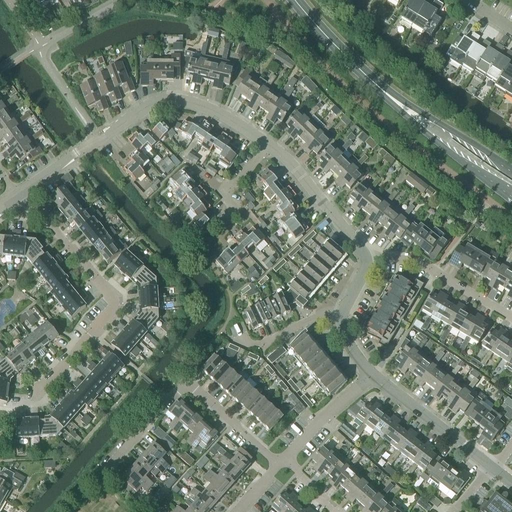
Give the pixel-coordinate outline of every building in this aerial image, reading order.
[(33,0),(39,9),(48,4),(45,0),(33,0)] [(419,3),(420,0),(411,0),(412,0),(398,23),(400,24),(399,25),(410,31),(410,30),(425,6),(419,3)] [(425,6),(410,30),(422,37),(424,34),(431,38),(443,19),(437,15),(442,6),(434,1),(429,9),(425,6)] [(209,29),(208,35),(217,37),(219,31),(209,29)] [(451,47),(446,55),(451,59),(449,62),(460,69),(474,45),(479,38),(473,34),(468,41),(463,39),(462,40),(457,37),(451,47)] [(487,49),(490,45),(484,41),(479,48),(474,45),(460,69),(471,76),(473,73),(473,72),(487,49)] [(498,56),(503,49),(496,45),(492,52),(487,49),(473,72),(473,73),(484,79),(498,56)] [(213,59),(204,57),(206,52),(201,51),(200,56),(200,57),(202,58),(201,61),(196,85),(200,86),(202,80),(208,82),(213,59)] [(507,66),(511,58),(511,53),(508,51),(503,59),(498,56),(484,79),(495,86),(507,66)] [(196,85),(201,61),(202,58),(200,57),(200,56),(185,52),(184,57),(185,57),(182,69),(188,70),(186,77),(193,78),(191,84),(196,85)] [(179,78),(180,55),(171,55),(171,62),(160,62),(160,82),(173,82),(173,78),(179,78)] [(223,62),(217,90),(222,91),(223,85),(229,86),(231,77),(231,76),(234,76),(237,69),(233,69),(234,64),(225,62),(227,57),(222,56),(221,61),(221,62),(223,62)] [(221,62),(221,61),(213,59),(208,82),(213,83),(212,88),(217,90),(223,62),(221,62)] [(160,82),(160,62),(147,62),(147,64),(141,64),(140,87),(147,87),(147,82),(160,82)] [(121,63),(106,69),(107,72),(114,89),(117,88),(121,87),(124,95),(134,91),(130,79),(127,80),(121,63)] [(511,68),(511,69),(507,66),(495,86),(493,90),(504,97),(511,83),(511,68)] [(246,100),(256,84),(258,81),(249,75),(251,72),(246,69),(235,86),(240,89),(233,98),(238,101),(241,96),(246,100)] [(107,72),(92,78),(94,82),(101,99),(103,98),(108,96),(111,104),(121,100),(117,88),(114,89),(107,72)] [(317,89),(306,78),(300,83),(311,95),(317,89)] [(294,90),(292,89),(297,82),(292,79),(283,91),(286,93),(290,95),(294,90)] [(267,91),(272,83),(268,80),(265,85),(267,87),(251,110),(255,113),(258,108),(264,112),(274,96),(267,91)] [(94,82),(79,87),(87,108),(94,105),(97,113),(108,109),(103,98),(101,99),(94,82)] [(263,89),(256,84),(246,100),(251,103),(248,108),(251,110),(267,87),(265,85),(263,89)] [(285,99),(283,98),(281,101),(274,96),(264,112),(268,115),(265,119),(269,122),(283,102),(285,99)] [(5,108),(12,103),(10,100),(5,103),(6,105),(4,107),(0,109),(0,123),(10,116),(10,115),(5,108)] [(292,108),(283,102),(269,122),(273,125),(276,120),(282,123),(292,108)] [(313,116),(315,114),(312,111),(307,115),(309,117),(290,137),(293,140),(297,136),(301,141),(319,122),(313,116)] [(309,117),(307,115),(305,118),(298,112),(285,125),(290,130),(286,134),(290,137),(309,117)] [(17,121),(18,121),(13,114),(10,115),(10,116),(0,123),(0,136),(17,125),(17,124),(19,123),(17,121)] [(20,124),(25,121),(22,117),(18,121),(17,121),(19,123),(17,124),(17,125),(0,136),(0,142),(4,139),(8,144),(23,133),(26,131),(20,124)] [(194,136),(197,131),(183,121),(180,126),(176,123),(172,128),(191,141),(195,136),(194,136)] [(210,133),(213,128),(203,121),(197,131),(194,136),(195,136),(203,142),(204,142),(210,132),(210,133)] [(171,139),(175,135),(164,122),(151,134),(159,142),(167,135),(171,139)] [(323,130),(325,128),(319,122),(301,141),(305,145),(302,149),(305,152),(324,132),(323,130)] [(326,133),(330,129),(327,126),(325,128),(323,130),(324,132),(305,152),(308,155),(312,151),(317,156),(333,139),(326,133)] [(151,134),(148,130),(139,137),(139,138),(147,146),(151,150),(159,142),(151,134)] [(30,138),(26,131),(23,133),(8,144),(11,149),(7,153),(10,157),(29,142),(32,140),(30,138)] [(219,138),(210,133),(210,132),(204,142),(203,142),(200,147),(210,153),(213,148),(219,138)] [(139,138),(139,137),(135,133),(127,141),(135,150),(136,150),(139,154),(147,146),(139,138)] [(229,145),(232,140),(222,134),(219,138),(213,148),(222,154),(228,145),(229,145)] [(34,141),(38,138),(35,135),(30,138),(32,140),(29,142),(10,157),(12,160),(17,157),(21,162),(24,160),(28,165),(43,154),(39,148),(34,141)] [(331,146),(318,159),(323,164),(319,168),(322,171),(342,151),(340,150),(340,149),(334,144),(332,146),(331,146)] [(219,159),(217,161),(230,169),(237,158),(235,156),(238,151),(229,145),(228,145),(222,154),(219,159)] [(341,155),(348,148),(344,145),(340,149),(340,150),(342,151),(322,171),(326,174),(330,170),(334,175),(347,161),(341,155)] [(148,162),(139,154),(136,150),(135,150),(127,158),(131,162),(139,170),(140,170),(148,162)] [(167,159),(166,159),(165,158),(161,161),(163,162),(165,165),(171,171),(175,168),(167,159)] [(163,162),(161,161),(161,160),(157,164),(167,175),(171,171),(165,165),(163,162)] [(357,170),(363,163),(360,160),(356,164),(358,166),(338,186),(341,190),(345,186),(350,190),(363,176),(357,170)] [(358,166),(356,164),(353,167),(347,161),(334,175),(338,179),(334,183),(338,186),(358,166)] [(140,170),(139,170),(131,162),(123,169),(135,182),(143,174),(140,170)] [(268,190),(277,182),(266,169),(257,177),(267,190),(268,190)] [(188,183),(192,179),(184,170),(171,182),(179,190),(187,183),(188,183)] [(69,183),(72,180),(67,174),(60,180),(65,186),(69,183)] [(414,188),(420,181),(411,174),(405,182),(414,188)] [(156,187),(160,183),(156,179),(152,183),(153,185),(155,187),(156,187)] [(422,195),(429,187),(420,181),(414,188),(422,195)] [(284,191),(277,182),(268,190),(267,190),(263,193),(270,202),(275,199),(275,198),(284,191)] [(371,189),(370,188),(363,182),(349,200),(354,204),(350,208),(354,211),(371,189)] [(71,186),(69,183),(65,186),(49,200),(56,208),(70,197),(65,191),(71,186)] [(195,191),(188,183),(187,183),(179,190),(174,194),(182,203),(186,199),(195,191)] [(371,193),(377,186),(373,183),(370,188),(371,189),(354,211),(358,214),(361,210),(366,214),(378,199),(371,193)] [(202,200),(207,196),(199,187),(195,191),(186,199),(193,207),(194,207),(202,200)] [(291,200),(295,197),(288,188),(284,191),(275,198),(275,199),(282,207),(291,200)] [(255,201),(249,194),(243,198),(249,206),(255,201)] [(390,204),(394,199),(390,196),(386,201),(388,203),(371,225),(374,227),(378,223),(383,227),(397,209),(390,204)] [(63,217),(83,200),(80,197),(74,202),(70,197),(56,208),(63,217)] [(386,201),(384,204),(378,199),(366,214),(370,217),(367,221),(371,225),(388,203),(386,201)] [(84,213),(83,213),(80,208),(86,203),(83,200),(63,217),(70,225),(73,223),(72,223),(84,213)] [(210,208),(202,200),(194,207),(193,207),(189,211),(197,219),(201,215),(201,216),(210,208)] [(298,209),(291,200),(282,207),(277,211),(284,219),(284,220),(294,212),(298,209)] [(166,210),(163,205),(160,207),(158,209),(162,213),(166,210)] [(96,211),(95,212),(91,208),(87,212),(86,211),(83,213),(84,213),(72,223),(73,223),(79,231),(99,215),(96,211)] [(405,216),(403,215),(397,209),(383,227),(387,231),(384,235),(387,238),(405,216)] [(407,217),(410,213),(407,210),(403,215),(405,216),(387,238),(391,241),(395,237),(400,241),(414,223),(407,217)] [(287,232),(301,221),(294,212),(284,220),(284,219),(280,223),(287,232)] [(86,239),(100,228),(96,223),(102,218),(99,215),(79,231),(86,239)] [(213,228),(201,216),(201,215),(197,219),(192,223),(204,236),(213,228)] [(263,223),(265,221),(261,217),(257,221),(260,225),(263,223)] [(302,238),(300,236),(308,230),(301,221),(287,232),(292,238),(288,242),(287,244),(291,248),(302,238)] [(418,248),(430,233),(420,225),(419,227),(414,223),(400,241),(409,248),(413,244),(418,248)] [(93,248),(113,231),(110,228),(104,233),(100,228),(86,239),(93,248)] [(244,236),(252,244),(256,249),(260,253),(267,246),(263,242),(264,241),(252,228),(244,236)] [(14,257),(16,231),(12,231),(11,238),(5,238),(3,256),(14,257)] [(20,239),(20,232),(16,231),(14,257),(24,258),(26,240),(20,239)] [(100,256),(114,245),(109,239),(115,234),(113,231),(93,248),(100,256)] [(244,236),(240,232),(232,240),(236,244),(236,243),(244,252),(252,244),(244,236)] [(310,240),(316,235),(313,232),(307,237),(310,240)] [(430,233),(418,248),(425,254),(425,255),(428,257),(430,254),(435,258),(449,240),(443,235),(438,240),(430,233)] [(274,242),(277,240),(273,236),(269,240),(272,244),(274,242)] [(194,245),(198,241),(194,237),(190,241),(194,245)] [(305,245),(310,240),(307,237),(302,242),(305,245)] [(282,243),(279,238),(277,240),(274,242),(278,247),(282,243)] [(40,246),(35,241),(26,240),(24,258),(26,258),(33,267),(47,255),(43,250),(49,245),(46,242),(40,246)] [(124,245),(123,246),(119,241),(114,245),(100,256),(107,264),(127,248),(124,245)] [(248,256),(244,252),(236,243),(236,244),(227,251),(236,260),(240,264),(248,256)] [(304,303),(345,256),(330,243),(287,292),(282,295),(288,308),(296,304),(303,310),(307,305),(304,303)] [(468,269),(478,252),(467,246),(466,248),(460,245),(449,264),(459,270),(462,265),(468,269)] [(296,255),(301,250),(298,246),(292,251),(296,255)] [(122,274),(134,260),(128,256),(134,250),(130,247),(113,267),(122,274)] [(227,276),(240,264),(236,260),(227,251),(215,263),(227,276)] [(290,260),(296,255),(292,251),(287,256),(290,260)] [(495,262),(499,256),(491,252),(487,258),(478,252),(468,269),(476,273),(476,274),(480,276),(481,273),(487,276),(495,262)] [(57,255),(51,260),(47,255),(33,267),(40,275),(60,258),(57,255)] [(506,265),(504,264),(502,267),(495,262),(499,256),(495,262),(487,276),(485,279),(491,282),(488,286),(492,289),(506,265)] [(269,263),(271,265),(275,261),(271,257),(267,260),(267,261),(269,263)] [(56,266),(62,262),(60,258),(40,275),(46,283),(60,272),(56,266)] [(511,267),(509,266),(511,261),(507,258),(504,264),(506,265),(492,289),(496,291),(499,287),(504,290),(511,275),(511,267)] [(130,281),(142,268),(147,262),(144,259),(139,265),(134,260),(122,274),(130,281)] [(267,261),(267,260),(266,259),(261,262),(268,270),(272,266),(271,265),(269,263),(267,261)] [(281,269),(286,264),(283,260),(278,265),(281,269)] [(163,277),(168,270),(162,265),(157,271),(163,277)] [(275,274),(281,269),(278,265),(272,270),(275,274)] [(138,290),(156,289),(155,280),(142,268),(130,281),(138,288),(138,290)] [(71,272),(65,277),(60,272),(46,283),(53,291),(73,275),(71,272)] [(255,280),(259,276),(255,272),(251,276),(253,278),(255,280)] [(245,277),(249,282),(253,278),(251,276),(249,274),(245,277)] [(67,285),(76,278),(73,275),(53,291),(50,293),(57,302),(71,290),(67,285)] [(401,276),(399,279),(393,276),(362,328),(368,332),(366,335),(379,342),(377,345),(385,350),(423,285),(415,281),(414,284),(401,276)] [(138,301),(165,299),(164,295),(156,296),(156,289),(138,290),(138,301)] [(82,291),(76,296),(71,290),(57,302),(64,310),(84,294),(82,291)] [(431,316),(444,295),(440,293),(437,298),(431,294),(422,311),(431,316)] [(81,302),(87,297),(84,294),(64,310),(71,319),(85,308),(81,302)] [(290,313),(288,308),(282,295),(272,299),(281,318),(290,313)] [(440,322),(450,306),(445,302),(448,298),(444,295),(431,316),(440,322)] [(157,304),(165,303),(165,299),(138,301),(139,312),(157,310),(157,304)] [(271,322),(281,318),(272,299),(263,304),(271,322)] [(262,326),(271,322),(263,304),(254,308),(262,326)] [(448,331),(462,307),(458,304),(455,309),(450,306),(440,322),(448,326),(443,335),(447,337),(450,332),(448,331)] [(459,333),(469,317),(464,314),(466,309),(462,307),(448,331),(450,332),(452,329),(459,333)] [(253,331),(262,326),(254,308),(244,313),(253,331)] [(132,321),(146,333),(158,320),(157,310),(139,312),(139,313),(132,321)] [(34,324),(37,322),(32,315),(29,318),(34,324)] [(467,342),(481,318),(477,315),(474,320),(469,317),(459,333),(467,338),(462,346),(465,348),(468,343),(467,342)] [(31,327),(34,324),(29,318),(25,321),(31,327)] [(468,343),(470,340),(478,345),(488,328),(482,325),(485,320),(481,318),(467,342),(468,343)] [(152,339),(146,333),(132,321),(125,330),(139,342),(143,337),(149,342),(152,339)] [(166,334),(172,328),(166,322),(160,329),(166,334)] [(50,344),(58,337),(47,323),(38,330),(50,344)] [(17,338),(20,335),(15,329),(12,331),(17,338)] [(41,351),(50,344),(38,330),(30,336),(41,351)] [(135,347),(139,342),(125,330),(118,338),(138,355),(140,352),(135,347)] [(488,356),(504,333),(500,330),(497,334),(492,331),(481,347),(489,351),(483,360),(487,362),(490,357),(488,356)] [(14,340),(17,338),(12,331),(8,334),(14,340)] [(330,397),(345,384),(305,337),(307,335),(305,332),(287,347),(330,397)] [(499,359),(510,343),(505,340),(508,335),(504,333),(488,356),(490,357),(493,354),(499,359)] [(425,340),(426,339),(421,335),(420,334),(419,334),(415,340),(420,343),(423,346),(427,342),(425,340)] [(33,357),(41,351),(30,336),(22,343),(33,357)] [(135,358),(138,355),(118,338),(111,346),(124,358),(129,353),(135,358)] [(403,351),(395,361),(400,364),(396,369),(400,372),(418,350),(416,348),(414,351),(409,348),(412,345),(411,344),(406,340),(400,348),(399,349),(403,351)] [(22,343),(13,350),(15,353),(15,352),(27,367),(35,360),(33,357),(22,343)] [(426,356),(419,351),(423,346),(420,343),(416,348),(418,350),(400,372),(404,375),(408,370),(412,374),(424,359),(426,356)] [(507,368),(511,360),(511,344),(510,343),(499,359),(506,364),(504,366),(507,368)] [(103,363),(116,375),(124,367),(104,350),(101,353),(107,358),(103,363)] [(18,373),(27,367),(15,352),(7,359),(18,373)] [(208,378),(222,363),(214,356),(200,371),(208,378)] [(434,367),(440,360),(437,357),(433,362),(435,363),(417,385),(421,388),(425,384),(429,388),(441,373),(434,367)] [(10,380),(18,373),(7,359),(0,364),(0,380),(9,382),(10,380)] [(435,363),(433,362),(431,364),(424,359),(412,374),(417,378),(414,382),(417,385),(435,363)] [(109,383),(116,375),(103,363),(98,368),(92,363),(90,366),(109,383)] [(216,385),(229,370),(222,363),(208,378),(216,385)] [(278,373),(282,370),(277,365),(273,368),(278,373)] [(102,391),(109,383),(90,366),(87,369),(93,374),(88,379),(102,391)] [(224,392),(237,377),(229,370),(216,385),(224,392)] [(283,379),(286,376),(282,370),(278,373),(283,379)] [(451,381),(457,373),(453,370),(450,375),(452,376),(434,399),(438,402),(442,397),(446,401),(458,386),(451,381)] [(452,376),(450,375),(447,378),(441,373),(429,388),(434,391),(430,396),(434,399),(452,376)] [(231,398),(245,383),(237,377),(224,392),(231,398)] [(102,391),(88,379),(84,384),(78,379),(75,382),(95,399),(102,391)] [(0,391),(8,393),(9,382),(0,380),(0,391)] [(292,389),(295,386),(290,380),(287,383),(292,389)] [(87,408),(95,399),(75,382),(73,385),(78,390),(74,395),(85,405),(84,405),(87,408)] [(239,405),(252,390),(245,383),(231,398),(239,405)] [(468,394),(474,387),(471,384),(467,388),(469,390),(452,412),(455,415),(459,411),(464,414),(466,412),(475,400),(468,394)] [(469,390),(467,388),(465,391),(458,386),(446,401),(451,405),(448,409),(452,412),(469,390)] [(246,412),(260,397),(252,390),(239,405),(246,412)] [(0,402),(7,404),(8,393),(0,391),(0,402)] [(74,395),(71,393),(64,401),(77,413),(84,405),(85,405),(74,395)] [(479,426),(490,411),(482,405),(486,399),(480,394),(475,400),(466,412),(470,416),(468,418),(472,421),(479,426)] [(305,404),(308,402),(303,396),(300,399),(305,404)] [(254,419),(267,404),(260,397),(246,412),(254,419)] [(511,410),(511,402),(507,398),(503,404),(511,410)] [(70,421),(77,413),(64,401),(57,409),(70,421)] [(173,430),(190,411),(181,403),(179,404),(177,402),(177,401),(164,415),(165,416),(172,422),(169,426),(173,430)] [(310,410),(313,407),(308,402),(305,404),(310,410)] [(299,403),(296,406),(293,409),(298,415),(305,409),(299,403)] [(362,429),(379,406),(375,403),(372,408),(367,404),(356,419),(362,424),(360,428),(362,429)] [(261,426),(275,411),(267,404),(254,419),(261,426)] [(373,432),(384,418),(379,414),(383,409),(379,406),(362,429),(360,428),(355,434),(354,435),(356,436),(358,438),(366,427),(373,432)] [(63,429),(70,421),(57,409),(50,417),(63,429)] [(188,430),(199,419),(190,411),(173,430),(177,434),(183,426),(188,430)] [(270,433),(283,418),(275,411),(261,426),(270,433)] [(481,435),(485,439),(491,443),(504,426),(499,421),(501,420),(490,411),(479,426),(485,431),(481,435)] [(89,424),(92,421),(86,415),(83,418),(89,424)] [(57,436),(63,429),(50,417),(48,419),(37,419),(38,437),(57,436)] [(379,442),(396,420),(392,417),(389,421),(384,418),(373,432),(379,438),(373,445),(377,448),(381,444),(379,442)] [(86,427),(89,424),(83,418),(80,421),(86,427)] [(28,438),(38,437),(37,419),(27,420),(28,438)] [(191,446),(208,427),(199,419),(188,430),(193,435),(187,442),(191,446)] [(17,439),(28,438),(27,420),(16,420),(17,439)] [(390,446),(401,431),(397,427),(400,423),(396,420),(379,442),(381,444),(383,441),(390,446)] [(354,435),(355,434),(342,425),(338,430),(352,441),(356,436),(354,435)] [(208,427),(191,446),(195,449),(201,442),(207,446),(204,450),(206,452),(218,438),(216,436),(217,435),(208,427)] [(162,442),(167,436),(158,428),(152,434),(162,442)] [(396,455),(413,433),(410,430),(406,435),(401,431),(390,446),(396,451),(390,459),(394,462),(398,457),(396,455)] [(74,440),(77,437),(71,431),(68,435),(74,440)] [(336,432),(332,437),(338,442),(338,444),(337,446),(341,449),(343,446),(341,445),(345,440),(336,432)] [(407,459),(418,444),(414,441),(417,436),(413,433),(396,455),(398,457),(400,454),(407,459)] [(154,444),(146,453),(165,470),(169,466),(161,459),(166,455),(168,457),(171,454),(162,446),(156,442),(154,444)] [(58,446),(56,449),(61,454),(62,455),(64,451),(67,448),(61,443),(58,446)] [(212,448),(212,449),(217,453),(220,448),(216,444),(212,448)] [(413,469),(430,447),(426,444),(423,448),(418,444),(407,459),(413,464),(407,472),(411,475),(415,470),(413,469)] [(335,452),(316,473),(319,476),(323,472),(328,476),(340,462),(343,459),(336,453),(341,449),(337,446),(333,450),(335,452)] [(335,452),(333,450),(330,453),(324,447),(311,461),(316,465),(312,470),(316,473),(335,452)] [(434,460),(436,458),(431,454),(434,450),(430,447),(413,469),(415,470),(417,467),(424,473),(434,460)] [(251,459),(240,449),(236,453),(235,452),(230,458),(220,448),(217,453),(220,455),(242,475),(250,466),(248,464),(251,459)] [(146,453),(138,462),(150,472),(155,477),(160,472),(162,474),(165,470),(146,453)] [(194,462),(184,454),(180,459),(185,463),(189,468),(190,467),(194,462)] [(220,455),(217,459),(219,461),(223,465),(222,466),(219,470),(222,473),(234,484),(242,475),(220,455)] [(353,467),(357,463),(353,460),(349,464),(351,466),(332,487),(336,490),(339,486),(344,491),(357,476),(360,473),(353,467)] [(438,464),(434,460),(424,473),(419,478),(426,483),(435,490),(439,485),(451,470),(444,464),(441,461),(438,464)] [(145,477),(150,472),(138,462),(130,471),(149,488),(153,484),(145,477)] [(351,466),(349,464),(346,467),(340,462),(328,476),(332,480),(328,484),(332,487),(351,466)] [(451,470),(439,485),(449,492),(456,498),(472,478),(470,477),(464,472),(460,469),(456,474),(451,470)] [(210,471),(206,475),(226,493),(234,484),(222,473),(219,470),(215,475),(214,475),(210,471)] [(146,492),(149,488),(130,471),(122,480),(127,484),(123,489),(132,497),(136,493),(137,494),(142,488),(146,492)] [(0,498),(5,501),(12,489),(18,492),(25,478),(15,473),(11,480),(0,473),(0,498)] [(366,485),(373,478),(369,474),(365,479),(367,481),(348,502),(352,505),(355,501),(360,505),(373,491),(366,485)] [(218,501),(226,493),(206,475),(203,479),(210,486),(206,491),(218,501)] [(367,481),(365,479),(363,482),(357,476),(344,491),(348,494),(344,498),(348,502),(367,481)] [(218,501),(206,491),(201,496),(194,489),(190,493),(210,510),(218,501)] [(382,511),(389,505),(382,499),(389,492),(385,489),(381,493),(383,495),(367,511),(382,511)] [(367,511),(383,495),(381,493),(379,496),(373,491),(360,505),(365,509),(361,511),(367,511)] [(188,500),(184,504),(190,509),(193,511),(208,511),(210,510),(190,493),(187,497),(189,499),(188,500)] [(281,511),(295,497),(292,494),(288,498),(284,494),(271,508),(275,511),(281,511)] [(503,495),(500,498),(495,494),(487,504),(484,501),(475,511),(481,511),(482,511),(483,511),(504,511),(509,505),(505,501),(507,498),(507,496),(505,494),(503,495)] [(436,509),(441,504),(431,495),(427,500),(436,509)] [(296,511),(300,508),(295,504),(299,500),(295,497),(281,511),(296,511)] [(425,511),(427,511),(431,508),(420,499),(416,504),(425,511)] [(396,511),(395,511),(400,505),(393,500),(389,505),(382,511),(396,511)]
